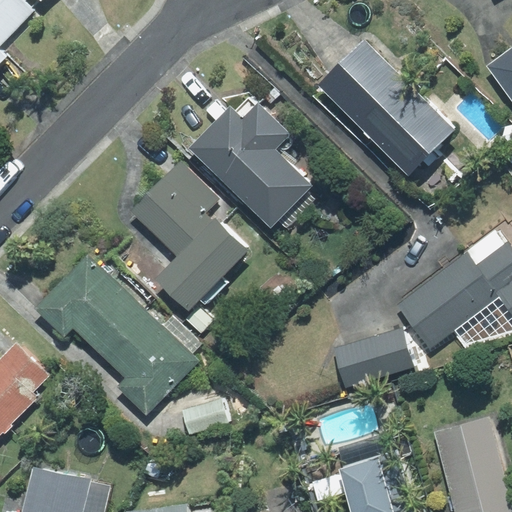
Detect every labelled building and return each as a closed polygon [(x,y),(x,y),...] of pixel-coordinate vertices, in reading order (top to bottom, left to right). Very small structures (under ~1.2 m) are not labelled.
[(0,0),(0,63),(6,57),(0,50),(0,44),(34,10),(23,0),(0,0)] [(365,40),(320,85),(408,174),(454,130),(365,40)] [(511,47),(487,66),(511,99),(511,47)] [(231,109),(191,149),(271,227),(311,186),(275,150),(289,135),(258,104),(257,106),(249,98),(235,113),(231,109)] [(206,212),(219,198),(180,161),(166,175),(206,212)] [(223,276),(248,251),(215,219),(213,220),(206,212),(166,175),(132,211),(179,256),(157,278),(189,309),(199,298),(206,305),(228,282),(223,276)] [(511,247),(507,241),(505,243),(495,230),(396,305),(430,349),(454,331),(465,345),(511,331),(511,247)] [(73,327),(103,356),(147,311),(88,254),(35,309),(64,336),(73,327)] [(163,327),(147,311),(103,356),(126,378),(117,387),(146,415),(199,361),(191,354),(201,343),(173,317),(163,327)] [(403,329),(335,348),(346,386),(414,367),(403,329)] [(0,433),(3,431),(5,434),(13,426),(11,424),(37,397),(32,393),(49,375),(17,344),(0,360),(0,433)] [(225,397),(182,410),(189,434),(232,421),(225,397)] [(511,511),(511,499),(490,417),(434,432),(454,511),(511,511)] [(413,511),(396,452),(344,467),(357,511),(413,511)] [(104,511),(110,487),(89,483),(90,479),(33,467),(22,511),(12,511),(6,511),(5,511),(104,511)]
